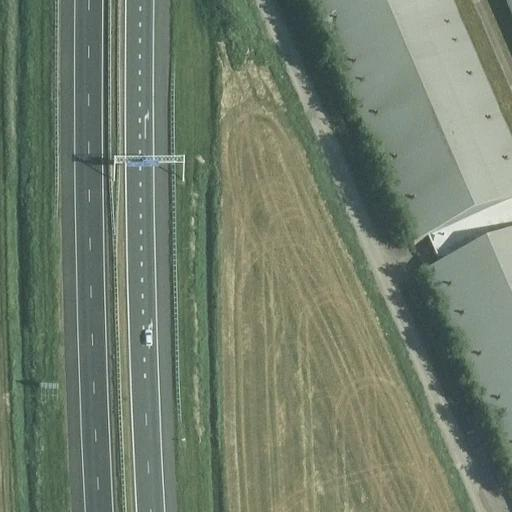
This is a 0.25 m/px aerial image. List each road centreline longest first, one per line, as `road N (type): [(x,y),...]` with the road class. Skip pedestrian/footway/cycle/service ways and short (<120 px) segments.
road 1 (unclassified): [(487,511),(268,0)]
road 2 (motorway): [(89,0),(91,374),(100,511)]
road 3 (motorway): [(150,511),(138,0)]
